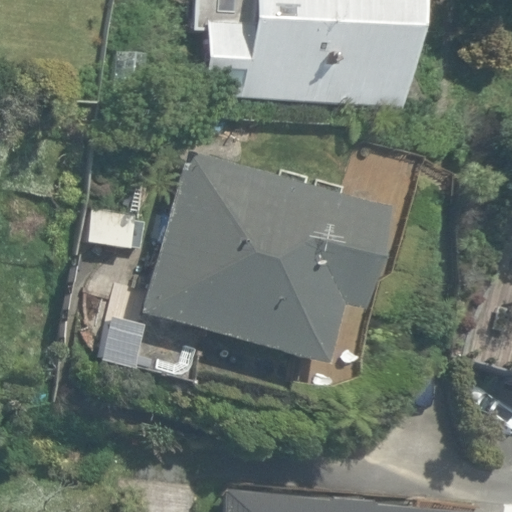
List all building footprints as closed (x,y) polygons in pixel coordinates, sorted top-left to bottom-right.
[(192,97),(381,109),(394,0),(235,0),(234,26),(197,23),(192,97)] [(130,312),(315,365),(332,306),(348,311),(377,209),(176,151),(130,312)] [(80,242),(121,249),(127,213),(86,206),(80,242)] [(511,350),(503,381),(511,383),(511,350)] [(446,511),(214,488),(211,511),(446,511)]
